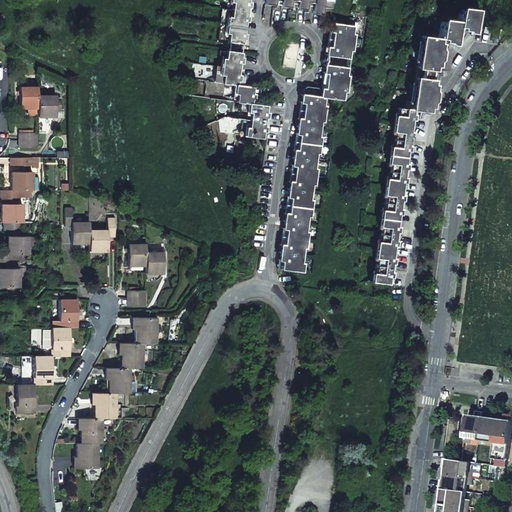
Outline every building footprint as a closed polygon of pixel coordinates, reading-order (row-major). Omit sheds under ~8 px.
[(231,0),(232,1),(233,1),(232,9),(247,11),(247,7),(250,7),(251,2),(248,1),(247,0),(231,0)] [(297,0),(297,7),(297,8),(305,9),(306,4),(309,5),(308,8),(313,9),(313,0),(297,0)] [(313,0),(313,9),(312,12),(321,13),(321,9),(324,10),(324,13),(329,14),(330,0),(313,0)] [(247,11),(232,9),(232,14),(231,17),(230,16),(229,25),(244,27),(244,24),(245,21),(248,21),(249,16),(246,15),(247,11)] [(460,9),(459,21),(458,23),(463,23),(462,26),(464,27),(464,30),(466,30),(466,29),(466,27),(468,27),(468,24),(475,25),(477,11),(468,10),(460,9)] [(442,21),(440,35),(444,35),(444,38),(449,39),(450,36),(456,36),(458,23),(442,21)] [(330,22),(327,38),(333,39),(353,42),(355,31),(352,30),(350,30),(351,25),(330,22)] [(228,41),(242,43),(243,38),(246,39),(246,36),(247,33),(243,33),(244,27),(229,25),(227,33),(229,33),(228,41)] [(421,43),(420,51),(434,53),(435,47),(438,47),(439,42),(436,41),(436,37),(423,35),(421,43)] [(353,42),(333,39),(327,38),(325,54),(346,57),(347,52),(349,53),(352,53),(353,42)] [(223,66),(238,68),(239,62),(243,63),(243,60),(243,57),(240,57),(241,52),(227,50),(226,58),(224,58),(223,66)] [(420,51),(419,59),(418,67),(432,69),(433,65),(436,65),(436,63),(439,64),(439,62),(436,61),(437,59),(433,59),(434,53),(420,51)] [(324,64),(322,80),(328,81),(348,83),(349,72),(347,72),(344,72),(345,67),(324,64)] [(217,65),(214,81),(222,83),(223,77),(223,75),(222,74),(223,66),(217,65)] [(222,83),(235,84),(236,84),(237,80),(240,80),(240,78),(241,75),(237,74),(238,68),(223,66),(222,74),(223,75),(223,77),(222,83)] [(415,93),(428,94),(429,88),(433,89),(433,87),(436,87),(436,86),(433,85),(433,83),(430,83),(431,78),(417,76),(416,85),(415,93)] [(321,87),(319,96),(322,96),(324,97),(325,97),(341,99),(341,94),(344,94),(346,94),(348,83),(328,81),(322,80),(321,87)] [(237,93),(236,101),(250,103),(253,104),(253,102),(251,102),(251,99),(254,99),(255,96),(255,93),(251,93),(252,87),(237,84),(236,93),(237,93)] [(307,94),(319,96),(321,87),(306,85),(303,88),(302,93),(307,94)] [(37,87),(19,87),(19,108),(27,108),(37,108),(37,96),(37,87)] [(304,110),(324,113),(326,102),(324,102),(321,102),(322,96),(319,96),(307,94),(302,93),(300,93),(298,109),(304,110)] [(415,109),(426,111),(427,106),(430,107),(430,105),(433,105),(434,103),(431,103),(431,101),(427,100),(428,94),(415,93),(413,101),(412,109),(415,109)] [(56,95),(37,96),(37,108),(38,115),(38,117),(56,117),(56,95)] [(251,112),(251,115),(250,120),(267,122),(267,121),(265,121),(265,117),(267,118),(268,112),(265,112),(266,109),(266,105),(253,104),(250,103),(249,112),(251,112)] [(397,123),(410,125),(411,119),(414,119),(415,114),(412,113),(413,110),(415,110),(415,109),(412,109),(399,107),(398,115),(397,123)] [(299,126),(317,128),(318,124),(321,124),(323,124),(324,113),(304,110),(298,109),(296,125),(299,126)] [(250,120),(249,127),(247,127),(246,135),(262,138),(262,134),(263,131),(265,132),(266,126),(264,126),(264,122),(267,123),(267,122),(250,120)] [(394,139),(411,141),(411,140),(408,140),(409,137),(412,137),(413,131),(409,131),(410,125),(397,123),(395,131),(394,139)] [(300,142),(320,145),(322,134),(319,133),(317,133),(317,128),(299,126),(296,125),(294,141),(300,142)] [(411,141),(394,139),(393,146),(392,154),(406,156),(407,150),(410,151),(411,145),(408,145),(408,142),(411,142),(411,141)] [(295,157),(313,160),(314,155),(316,156),(318,156),(320,145),(300,142),(294,141),(291,157),(295,157)] [(392,154),(391,163),(390,170),(407,173),(407,172),(404,171),(405,168),(408,169),(409,163),(405,163),(406,156),(392,154)] [(296,173),(316,176),(317,165),(315,165),(312,165),(313,160),(295,157),(291,157),(290,172),(296,173)] [(37,158),(11,158),(11,166),(24,166),(24,171),(28,172),(27,166),(37,166),(37,158)] [(511,166),(494,164),(467,363),(494,367),(511,240),(511,166)] [(390,170),(389,178),(388,186),(401,188),(402,182),(406,183),(407,177),(403,177),(404,173),(407,174),(407,173),(390,170)] [(24,171),(12,172),(12,190),(30,190),(32,189),(32,171),(28,172),(24,171)] [(291,189),(308,191),(309,187),(312,187),(314,187),(316,176),(296,173),(290,172),(287,188),(291,189)] [(388,186),(387,194),(386,202),(402,204),(402,203),(400,203),(400,200),(403,200),(404,195),(400,194),(401,188),(388,186)] [(291,205),(311,208),(313,197),(310,196),(308,196),(308,191),(291,189),(287,188),(285,204),(291,205)] [(3,198),(19,197),(31,197),(30,190),(12,190),(2,190),(2,198),(3,198)] [(386,202),(384,210),(384,218),(397,220),(398,214),(401,214),(402,209),(399,208),(400,205),(402,205),(402,204),(386,202)] [(3,204),(1,204),(1,222),(4,222),(22,222),(23,222),(23,204),(19,204),(3,204)] [(311,208),(291,205),(285,204),(283,220),(286,220),(304,223),(305,218),(307,219),(309,219),(311,208)] [(382,226),(381,234),(398,236),(398,235),(395,235),(396,232),(399,232),(400,226),(396,226),(397,220),(384,218),(382,226)] [(287,237),(307,239),(308,228),(306,228),(303,228),(304,223),(286,220),(283,220),(281,236),(287,237)] [(89,222),(71,221),(71,226),(71,243),(89,243),(89,230),(89,222)] [(108,230),(89,230),(89,243),(89,251),(108,251),(108,237),(108,230)] [(380,241),(379,249),(392,251),(393,245),(397,246),(398,240),(394,240),(395,237),(398,237),(398,236),(381,234),(380,241)] [(13,236),(7,236),(7,255),(29,255),(29,236),(22,236),(13,236)] [(282,252),(299,254),(300,250),(303,250),(305,250),(307,239),(287,237),(281,236),(278,251),(282,252)] [(146,244),(128,244),(128,266),(146,266),(146,252),(146,244)] [(377,265),(393,267),(394,266),(391,266),(392,263),(394,263),(395,258),(392,257),(392,251),(379,249),(378,257),(377,265)] [(276,268),(297,270),(302,271),(304,260),(301,259),(299,259),(299,254),(282,252),(278,251),(276,268)] [(164,252),(146,252),(146,266),(146,273),(164,273),(164,252)] [(7,255),(0,254),(0,262),(28,262),(29,255),(7,255)] [(377,265),(376,273),(375,281),(388,283),(389,277),(392,277),(393,272),(390,271),(391,268),(393,268),(393,267),(377,265)] [(20,268),(0,268),(0,287),(20,287),(20,268)] [(77,298),(58,298),(59,321),(76,321),(77,321),(77,298)] [(156,318),(132,318),(132,343),(143,343),(157,343),(156,318)] [(52,327),(51,327),(51,349),(67,349),(69,349),(69,327),(52,327)] [(132,343),(117,343),(117,368),(130,368),(143,368),(143,343),(132,343)] [(51,355),(33,356),(32,378),(49,378),(51,378),(51,355)] [(117,368),(105,368),(105,393),(116,393),(130,393),(130,368),(117,368)] [(32,384),(16,384),(15,406),(34,406),(34,384),(32,384)] [(105,393),(90,393),(91,418),(102,418),(116,418),(116,393),(105,393)] [(472,420),(468,419),(465,443),(472,444),(473,437),(481,439),(485,413),(477,412),(475,420),(472,420)] [(493,414),(485,413),(481,439),(489,440),(488,446),(494,447),(498,423),(495,423),(491,422),(493,414)] [(501,424),(498,423),(494,447),(502,448),(503,441),(511,442),(511,431),(511,416),(506,416),(505,424),(501,424)] [(456,453),(461,419),(451,417),(446,451),(456,453)] [(91,418),(77,418),(77,444),(98,443),(102,443),(102,418),(91,418)] [(77,444),(73,444),(73,469),(98,469),(98,443),(77,444)] [(462,462),(444,460),(443,468),(452,470),(451,473),(451,477),(475,479),(476,472),(469,471),(470,463),(462,462)] [(475,479),(451,477),(450,480),(450,483),(442,482),(441,490),(466,493),(467,485),(474,486),(475,479)] [(466,493),(441,490),(440,498),(444,498),(448,499),(447,506),(470,509),(471,502),(465,501),(466,493)]
